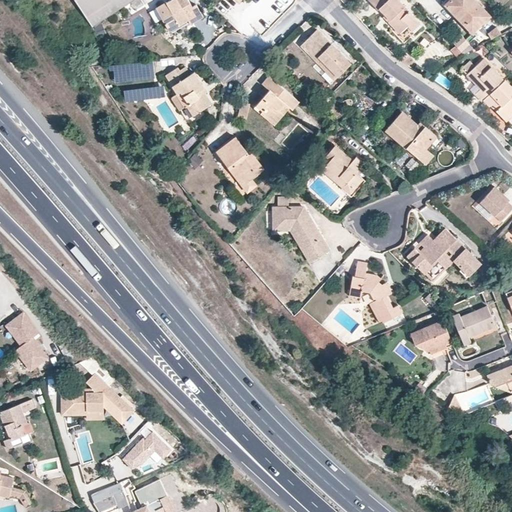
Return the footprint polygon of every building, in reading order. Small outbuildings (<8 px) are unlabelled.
[(76,0),(86,15),(92,11),(85,0),(76,0)] [(85,0),(92,11),(108,0),(85,0)] [(108,0),(92,11),(86,15),(92,24),(92,25),(99,21),(131,0),(108,0)] [(169,0),(151,11),(157,22),(163,18),(170,30),(188,19),(191,23),(203,16),(196,4),(192,6),(188,0),(169,0)] [(379,7),(385,14),(390,20),(388,22),(398,33),(408,25),(416,34),(424,26),(398,0),(369,0),(377,9),(379,7)] [(446,4),(450,0),(444,0),(441,4),(472,36),(493,18),(490,14),(474,30),(457,12),(455,14),(446,4)] [(475,0),(450,0),(446,4),(455,14),(457,12),(474,30),(490,14),(475,0)] [(135,2),(125,9),(130,16),(140,10),(135,2)] [(491,38),(501,32),(496,26),(488,31),(491,38)] [(331,43),(317,29),(301,45),(314,59),(318,56),(338,76),(351,63),(334,46),(332,49),(328,45),(331,43)] [(408,29),(399,37),(404,42),(412,34),(408,29)] [(459,31),(451,40),(463,53),(475,47),(459,31)] [(406,51),(398,58),(408,66),(414,58),(406,51)] [(318,56),(314,59),(334,79),(338,76),(318,56)] [(483,100),(504,80),(483,57),(468,72),(477,82),(475,84),(480,89),(474,94),(482,101),(483,100)] [(469,59),(461,67),(465,71),(474,63),(469,59)] [(177,92),(177,93),(185,107),(188,105),(193,115),(212,103),(206,92),(202,95),(200,91),(205,87),(195,71),(189,73),(185,66),(180,69),(178,67),(166,74),(177,92)] [(477,82),(468,72),(466,74),(475,84),(477,82)] [(262,83),(265,85),(270,89),(263,97),(254,107),(274,125),(289,108),(292,109),(299,101),(269,75),(262,83)] [(438,75),(435,81),(446,87),(450,81),(438,75)] [(511,86),(505,79),(504,80),(483,100),(489,106),(492,103),(497,109),(496,110),(506,121),(511,115),(511,86)] [(259,92),(263,97),(270,89),(265,85),(259,92)] [(160,87),(148,95),(151,100),(164,93),(160,87)] [(185,107),(177,93),(171,97),(180,110),(185,107)] [(243,104),(240,120),(249,122),(252,106),(243,104)] [(424,133),(418,128),(403,115),(386,134),(427,169),(435,159),(427,152),(438,140),(426,130),(424,133)] [(254,161),(249,154),(235,137),(216,151),(230,170),(242,185),(252,177),(264,169),(256,159),(254,161)] [(356,173),(362,167),(365,163),(357,155),(353,159),(336,144),(327,155),(331,159),(321,169),(344,188),(349,183),(355,188),(363,178),(359,175),(356,173)] [(197,170),(203,162),(195,154),(188,163),(197,170)] [(356,173),(359,175),(364,169),(362,167),(356,173)] [(241,197),(248,192),(242,185),(230,170),(225,175),(241,197)] [(258,184),(252,177),(242,185),(248,192),(258,184)] [(367,182),(363,178),(355,188),(349,183),(344,188),(343,188),(342,189),(352,198),(367,182)] [(506,199),(500,194),(502,192),(492,183),(478,199),(499,218),(511,205),(506,199)] [(302,206),(272,206),(273,225),(292,225),(305,247),(302,249),(309,262),(329,250),(313,224),(312,225),(309,221),(307,223),(304,218),(308,215),(302,206)] [(313,224),(308,215),(304,218),(307,223),(309,221),(312,225),(313,224)] [(292,225),(290,229),(302,249),(305,247),(292,225)] [(454,260),(460,266),(461,265),(469,273),(481,262),(446,228),(434,240),(421,253),(414,247),(406,255),(425,273),(439,260),(437,258),(448,247),(457,255),(453,259),(454,260)] [(427,234),(414,247),(421,253),(434,240),(427,234)] [(437,258),(439,260),(446,268),(454,260),(453,259),(457,255),(448,247),(437,258)] [(375,300),(373,301),(382,320),(384,322),(402,312),(398,305),(393,307),(388,294),(390,293),(385,283),(382,284),(379,280),(382,278),(378,273),(366,271),(368,261),(358,260),(356,275),(353,275),(351,289),(363,291),(363,290),(371,291),(375,300)] [(469,273),(461,265),(459,268),(467,276),(469,273)] [(382,320),(373,301),(369,302),(379,322),(382,320)] [(459,312),(452,315),(464,343),(471,341),(469,336),(496,325),(487,305),(461,316),(459,312)] [(47,358),(33,338),(39,333),(25,312),(7,325),(22,345),(20,347),(36,365),(47,358)] [(446,342),(451,340),(443,320),(411,332),(415,343),(426,350),(446,342)] [(447,347),(446,342),(426,350),(431,354),(447,347)] [(36,365),(20,347),(15,349),(30,370),(36,365)] [(511,366),(511,367),(511,369),(506,371),(505,368),(487,375),(491,385),(494,386),(507,381),(511,392),(511,366)] [(88,393),(85,391),(64,392),(66,416),(87,415),(88,415),(88,411),(104,410),(103,407),(112,406),(116,410),(114,412),(122,420),(134,407),(95,373),(87,382),(94,388),(99,393),(88,393)] [(507,381),(494,386),(511,392),(507,381)] [(94,388),(62,390),(63,418),(87,417),(87,415),(66,416),(64,392),(70,392),(85,391),(88,393),(99,393),(94,388)] [(25,419),(20,409),(30,405),(27,396),(0,407),(0,415),(8,434),(9,437),(24,430),(20,421),(25,419)] [(122,420),(114,412),(116,410),(112,406),(103,407),(123,424),(136,409),(134,407),(122,420)] [(104,410),(88,411),(88,415),(87,415),(87,417),(87,421),(105,420),(104,410)] [(146,436),(127,457),(137,466),(145,463),(158,448),(167,455),(174,446),(155,429),(147,437),(146,436)] [(8,434),(1,437),(5,445),(12,443),(9,437),(8,434)] [(112,472),(109,466),(100,470),(103,476),(112,472)] [(0,487),(11,490),(10,495),(19,497),(25,506),(33,501),(25,489),(13,485),(14,477),(1,474),(1,469),(0,469),(0,487)] [(128,499),(123,484),(90,498),(97,508),(116,500),(118,504),(128,499)] [(0,494),(9,497),(10,495),(11,490),(0,487),(0,494)] [(175,511),(166,495),(134,511),(165,511),(166,511),(175,511)]
